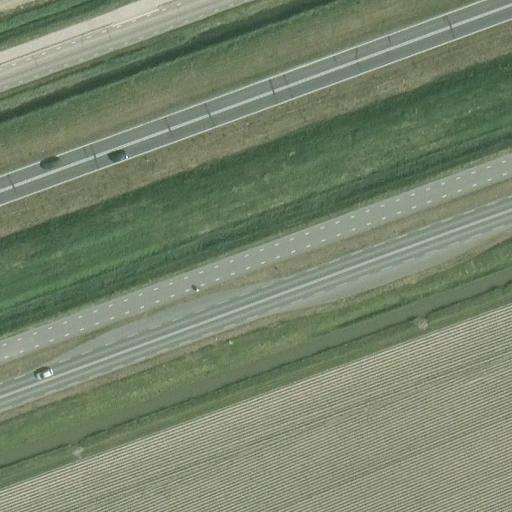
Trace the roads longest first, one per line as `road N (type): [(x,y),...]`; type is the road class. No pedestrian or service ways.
road 1 (secondary): [(0,398),(511,211)]
road 2 (trunk): [(511,5),(0,191)]
road 3 (unclassified): [(511,168),(0,352)]
road 4 (secondary): [(0,80),(220,0)]
